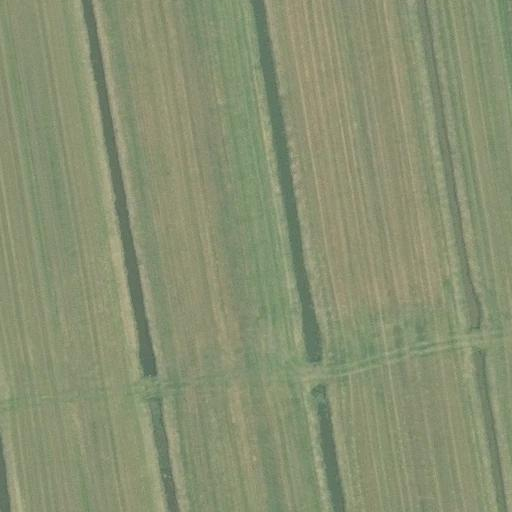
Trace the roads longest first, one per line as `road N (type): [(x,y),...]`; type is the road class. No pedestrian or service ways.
road 1 (track): [(234,0),(294,369),(332,370),(507,331)]
road 2 (track): [(294,369),(107,393)]
